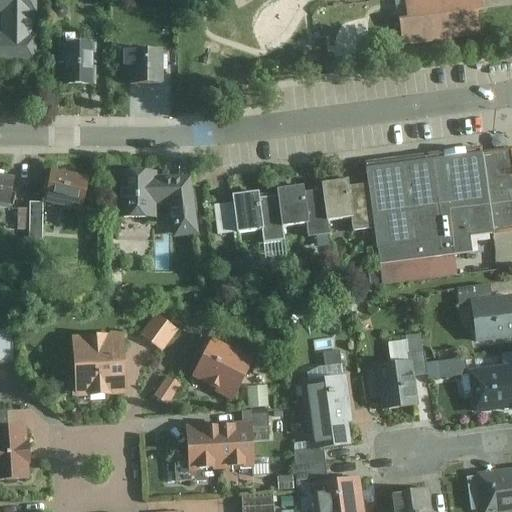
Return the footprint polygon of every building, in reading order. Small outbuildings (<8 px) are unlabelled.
[(38,0),(0,0),(0,14),(2,14),(2,34),(0,34),(0,64),(39,65),(38,0)] [(402,0),(405,19),(399,19),(402,45),(479,35),(476,14),(484,13),(481,0),(402,0)] [(94,45),(56,45),(55,87),(94,87),(94,45)] [(161,52),(123,52),(123,68),(127,68),(127,87),(162,87),(161,72),(165,72),(165,58),(161,58),(161,52)] [(483,149),(365,163),(368,186),(373,229),(377,264),(472,254),(470,238),(511,233),(511,149),(483,154),(483,149)] [(87,181),(51,173),(43,204),(79,213),(87,181)] [(157,174),(115,174),(115,226),(156,226),(156,208),(167,208),(172,241),(197,236),(190,178),(157,178),(157,174)] [(15,181),(0,177),(0,206),(8,208),(15,181)] [(347,189),(346,182),(322,185),(323,191),(327,222),(351,219),(352,232),(373,229),(368,186),(347,189)] [(323,191),(302,194),(301,189),(277,192),(278,198),(282,229),(306,226),(308,238),(328,236),(327,222),(323,191)] [(278,198),(258,200),(257,195),(231,198),(236,235),(262,232),(263,245),(284,242),(282,229),(278,198)] [(29,231),(29,210),(17,210),(17,231),(29,231)] [(42,210),(29,210),(29,231),(42,231),(42,210)] [(470,304),(491,301),(490,287),(457,291),(458,305),(470,304)] [(475,345),(511,340),(511,298),(491,301),(470,304),(475,345)] [(162,352),(178,330),(156,313),(139,336),(162,352)] [(0,332),(0,366),(13,366),(12,332),(0,332)] [(120,337),(67,341),(71,403),(125,399),(120,337)] [(257,361),(214,337),(190,378),(233,402),(257,361)] [(409,356),(410,365),(412,379),(428,377),(424,354),(409,356)] [(464,361),(437,365),(439,381),(466,377),(464,361)] [(412,379),(410,365),(374,369),(380,414),(416,410),(412,379)] [(511,367),(468,373),(474,417),(511,411),(511,367)] [(168,406),(181,384),(166,375),(154,397),(168,406)] [(341,380),(299,386),(308,452),(322,450),(350,447),(341,380)] [(270,405),(269,385),(250,386),(251,407),(270,405)] [(242,414),(242,428),(251,427),(252,438),(268,437),(267,413),(242,414)] [(242,428),(218,429),(220,473),(253,471),(252,438),(251,427),(242,428)] [(190,474),(220,473),(218,429),(185,430),(186,445),(187,474),(190,474)] [(6,432),(0,432),(0,484),(28,483),(26,431),(6,432)] [(187,474),(186,445),(172,446),(174,484),(190,483),(190,474),(187,474)] [(293,453),(294,470),(325,467),(322,450),(308,452),(293,453)] [(328,487),(325,467),(294,470),(296,484),(313,482),(314,489),(328,487)] [(511,511),(511,472),(476,478),(480,511),(511,511)] [(314,489),(311,489),(313,511),(364,511),(360,482),(328,487),(314,489)] [(429,511),(426,492),(393,497),(395,511),(429,511)] [(240,499),(241,511),(272,511),(272,497),(240,499)]
